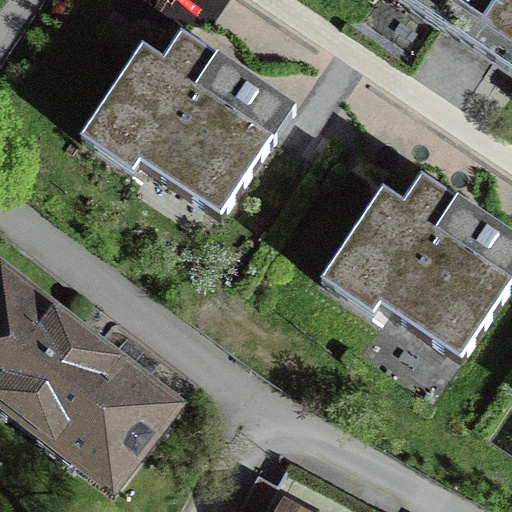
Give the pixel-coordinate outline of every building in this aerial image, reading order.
[(402,0),(441,26),(458,0),(402,0)] [(511,0),(458,0),(441,26),(509,72),(511,73),(511,0)] [(181,39),(107,148),(221,225),(283,132),(295,115),(181,39)] [(511,242),(421,181),(348,291),(462,367),(511,292),(511,242)] [(175,415),(0,279),(0,401),(12,411),(7,419),(42,446),(47,438),(74,459),(71,464),(112,495),(175,415)]
